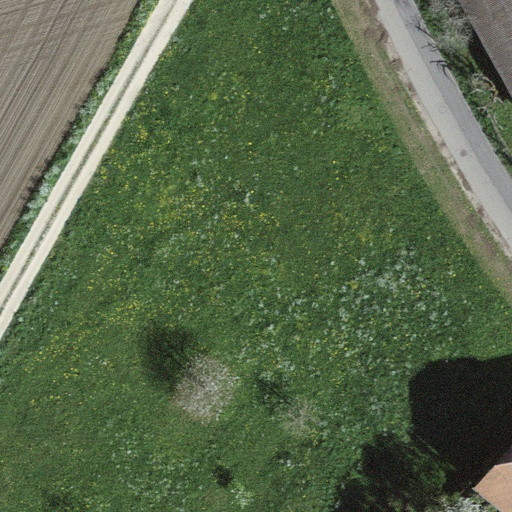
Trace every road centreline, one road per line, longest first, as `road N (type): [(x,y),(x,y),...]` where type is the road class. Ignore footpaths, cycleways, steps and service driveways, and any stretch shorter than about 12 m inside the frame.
road 1 (track): [(181,0),(0,329)]
road 2 (unclassified): [(511,216),(448,120),(389,0)]
